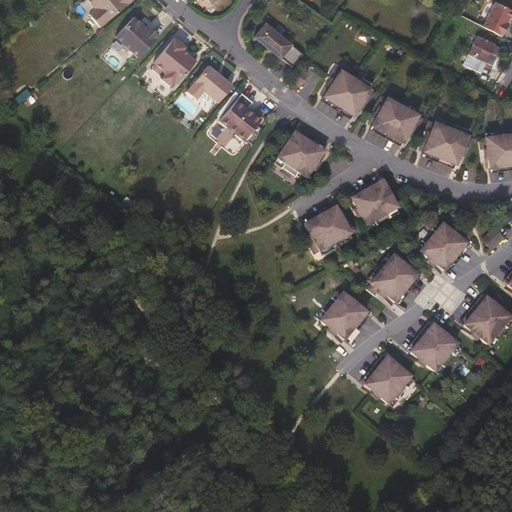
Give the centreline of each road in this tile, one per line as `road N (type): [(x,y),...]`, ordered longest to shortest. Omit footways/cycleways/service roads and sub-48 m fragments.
road 1 (residential): [(511,189),(448,186),(373,153),(219,45)]
road 2 (residential): [(343,371),(511,246)]
